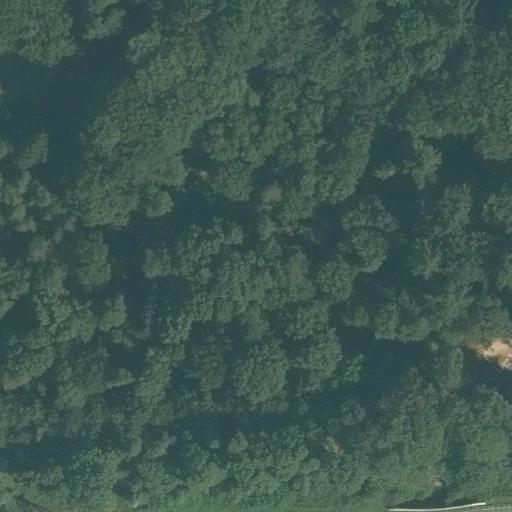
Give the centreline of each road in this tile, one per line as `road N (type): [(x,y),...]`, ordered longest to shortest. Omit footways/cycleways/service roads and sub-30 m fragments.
road 1 (track): [(0,416),(454,397)]
road 2 (track): [(203,0),(149,91),(91,147),(44,158),(0,156)]
road 3 (track): [(511,117),(475,86),(298,0)]
road 4 (track): [(511,17),(310,0)]
road 5 (unclassified): [(437,511),(437,432),(454,397),(489,363)]
